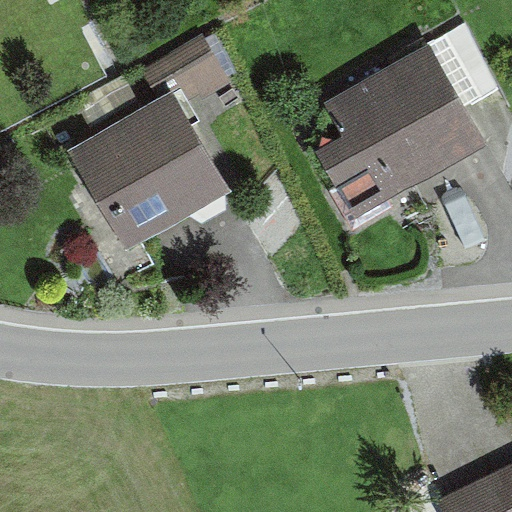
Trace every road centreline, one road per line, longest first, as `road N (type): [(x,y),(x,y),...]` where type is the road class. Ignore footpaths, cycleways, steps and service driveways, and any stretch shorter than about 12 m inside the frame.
road 1 (unclassified): [(511,327),(101,359),(0,348)]
road 2 (unknown): [(487,329),(449,511)]
